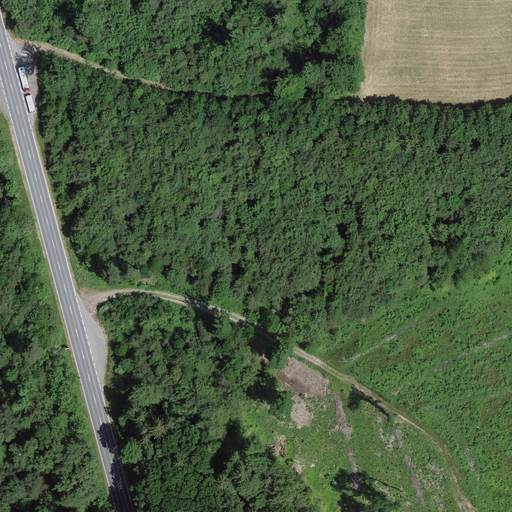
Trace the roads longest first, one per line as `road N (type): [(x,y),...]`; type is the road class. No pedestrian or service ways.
road 1 (track): [(68,303),(152,295),(215,309),(258,330),(430,426),(459,466),(469,503)]
road 2 (primary): [(0,50),(124,511)]
road 3 (track): [(353,97),(229,98),(160,87),(43,47),(0,50)]
